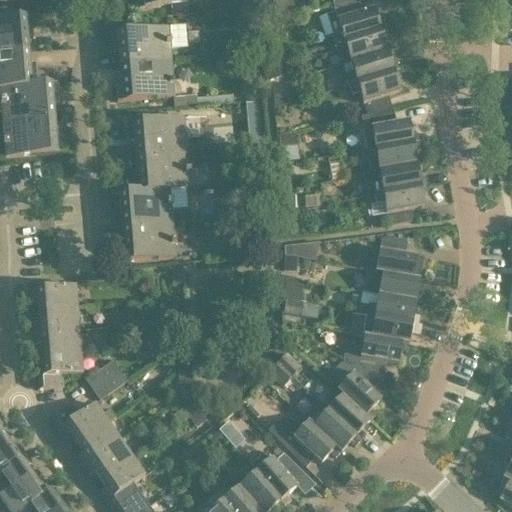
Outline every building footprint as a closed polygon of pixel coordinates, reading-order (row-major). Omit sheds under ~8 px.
[(191,0),(137,0),(138,9),(170,6),(170,2),(191,0)] [(331,36),(334,46),(385,31),(382,23),(376,25),(372,11),(360,15),(357,2),(332,8),(334,14),(318,19),(324,38),(331,36)] [(0,20),(0,55),(27,53),(25,32),(31,31),(30,18),(0,20)] [(117,35),(119,69),(170,65),(169,52),(185,50),(183,29),(110,35),(110,36),(117,35)] [(387,38),(385,31),(334,46),(338,56),(345,54),(349,65),(385,53),(381,40),(387,38)] [(0,91),(56,86),(56,85),(30,87),(27,53),(0,55),(0,91)] [(344,78),(347,88),(398,72),(395,64),(389,66),(385,53),(349,65),(352,75),(344,78)] [(173,99),(170,65),(119,69),(122,103),(116,103),(116,104),(173,99)] [(400,80),(398,72),(347,88),(350,98),(358,96),(362,107),(367,118),(391,112),(386,99),(398,95),(394,82),(400,80)] [(0,91),(0,97),(2,125),(53,121),(50,87),(56,86),(0,91)] [(358,120),(364,143),(366,153),(418,144),(416,136),(410,137),(407,123),(395,125),(391,112),(367,118),(358,120)] [(132,126),(135,159),(186,155),(183,120),(126,125),(126,126),(132,126)] [(53,121),(2,125),(5,160),(62,155),(62,154),(55,154),(53,121)] [(282,160),(300,159),(298,137),(281,138),(282,160)] [(419,152),(418,144),(366,153),(367,164),(375,162),(377,173),(415,166),(413,153),(419,152)] [(189,189),(186,155),(135,159),(138,193),(112,195),(112,196),(189,189)] [(371,186),(373,196),(425,187),(424,179),(417,180),(415,166),(377,173),(379,184),(371,186)] [(426,195),(425,187),(373,196),(375,206),(383,205),(385,217),(387,229),(412,224),(410,212),(423,210),(420,196),(426,195)] [(118,196),(121,230),(171,226),(169,192),(189,190),(189,189),(112,196),(112,197),(118,196)] [(171,226),(121,230),(124,264),(117,264),(117,265),(174,260),(171,226)] [(366,273),(419,283),(419,282),(418,282),(422,260),(403,257),(406,245),(381,240),(378,253),(362,250),(362,251),(361,261),(376,264),(374,274),(366,273)] [(281,297),(305,297),(306,258),(281,257),(281,297)] [(416,296),(419,283),(366,273),(364,284),(379,286),(377,297),(421,305),(423,297),(416,296)] [(184,274),(171,275),(171,286),(184,286),(184,274)] [(36,304),(37,315),(76,311),(74,289),(29,293),(30,304),(36,304)] [(367,307),(366,317),(417,326),(419,319),(412,317),(415,305),(421,306),(421,305),(377,297),(362,295),(360,305),(367,307)] [(172,303),(173,325),(186,324),(185,302),(172,303)] [(31,326),(32,337),(78,333),(76,311),(37,315),(38,325),(31,326)] [(362,339),(363,339),(407,347),(410,333),(416,334),(417,326),(366,317),(362,339)] [(186,324),(173,325),(174,336),(187,336),(186,324)] [(39,347),(40,358),(79,354),(78,333),(32,337),(33,347),(39,347)] [(345,358),(344,363),(382,381),(384,365),(397,368),(399,353),(405,354),(407,347),(363,339),(361,350),(345,347),(343,358),(345,358)] [(79,354),(40,358),(41,368),(35,369),(37,393),(62,391),(61,378),(81,377),(79,354)] [(286,356),(276,367),(291,380),(301,370),(286,356)] [(176,363),(177,375),(189,374),(189,362),(176,363)] [(105,368),(112,379),(119,389),(126,384),(112,363),(105,368)] [(344,385),(336,393),(369,423),(370,423),(369,423),(375,417),(370,413),(380,402),(370,394),(382,381),(344,363),(344,364),(341,367),(340,366),(332,374),(344,385)] [(291,380),(276,367),(267,377),(282,391),(291,380)] [(84,382),(91,393),(112,379),(105,368),(84,382)] [(189,374),(177,375),(177,386),(190,386),(189,374)] [(98,403),(119,389),(112,379),(91,393),(98,403)] [(369,423),(336,393),(341,398),(334,406),(328,400),(321,408),(359,444),(365,438),(360,434),(369,423)] [(188,421),(199,414),(192,404),(182,411),(188,421)] [(74,448),(106,425),(93,407),(77,418),(70,408),(49,422),(63,442),(68,439),(74,448)] [(307,424),(307,425),(340,455),(349,445),(354,450),(359,444),(321,408),(314,415),(319,421),(312,429),(307,424)] [(199,414),(188,421),(195,430),(205,423),(199,414)] [(339,456),(340,455),(307,425),(299,433),(288,422),(280,430),(275,425),(267,434),(287,453),(305,470),(313,461),(320,467),(329,456),(334,461),(339,455),(339,456)] [(106,425),(74,448),(80,456),(75,460),(81,469),(119,443),(106,425)] [(218,433),(225,443),(234,436),(229,429),(226,426),(218,433)] [(225,443),(218,433),(207,441),(215,451),(225,443)] [(0,447),(0,474),(24,457),(18,448),(13,452),(7,443),(0,447)] [(119,443),(81,469),(87,478),(93,474),(99,483),(131,461),(119,443)] [(193,450),(185,455),(191,464),(199,458),(193,450)] [(191,464),(185,455),(177,461),(183,469),(191,464)] [(266,455),(249,469),(283,509),(290,504),(285,499),(296,490),(291,483),(301,474),(282,457),(274,464),(266,455)] [(0,474),(0,500),(31,478),(25,469),(30,466),(24,457),(0,474)] [(508,469),(502,481),(511,486),(511,461),(506,459),(502,466),(508,469)] [(131,461),(99,483),(105,492),(100,496),(106,504),(143,478),(131,461)] [(280,511),(283,509),(249,469),(241,476),(246,482),(238,489),(257,511),(270,511),(273,509),(275,511),(280,511)] [(0,500),(0,501),(7,511),(21,511),(49,493),(43,484),(38,487),(31,478),(0,500)] [(146,511),(148,511),(131,488),(144,479),(143,478),(106,504),(111,511),(146,511)] [(511,486),(502,481),(501,482),(502,482),(498,488),(504,491),(498,504),(511,511),(511,486)] [(224,491),(216,497),(228,511),(257,511),(238,489),(230,497),(224,491)] [(49,493),(21,511),(59,511),(66,507),(60,498),(52,504),(46,495),(49,493)] [(228,511),(216,497),(208,504),(214,510),(211,511),(228,511)]
